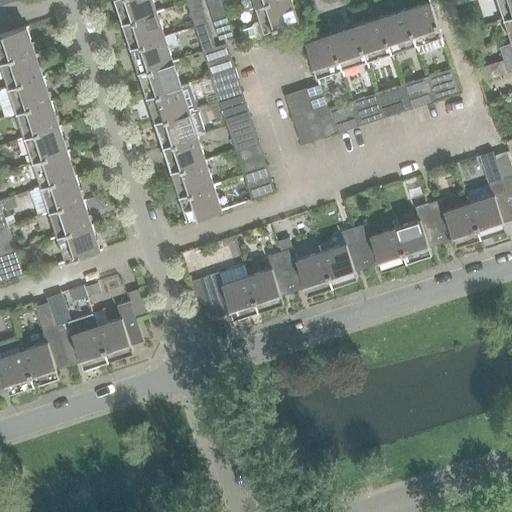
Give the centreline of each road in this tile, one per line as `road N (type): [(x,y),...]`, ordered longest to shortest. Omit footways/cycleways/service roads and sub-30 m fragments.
road 1 (residential): [(193,368),(68,0)]
road 2 (residential): [(193,368),(511,263)]
road 3 (residential): [(0,432),(193,368)]
road 4 (residential): [(242,511),(193,368)]
